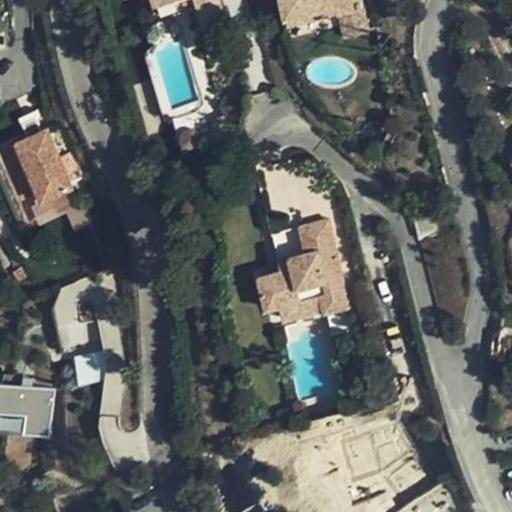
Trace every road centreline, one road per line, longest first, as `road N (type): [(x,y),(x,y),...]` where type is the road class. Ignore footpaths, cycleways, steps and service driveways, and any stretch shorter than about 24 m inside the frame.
road 1 (residential): [(175,503),(160,440),(141,252),(82,96),(60,0)]
road 2 (residential): [(444,0),(429,59),(483,275),(460,414)]
road 3 (residential): [(460,414),(403,218),(290,117)]
